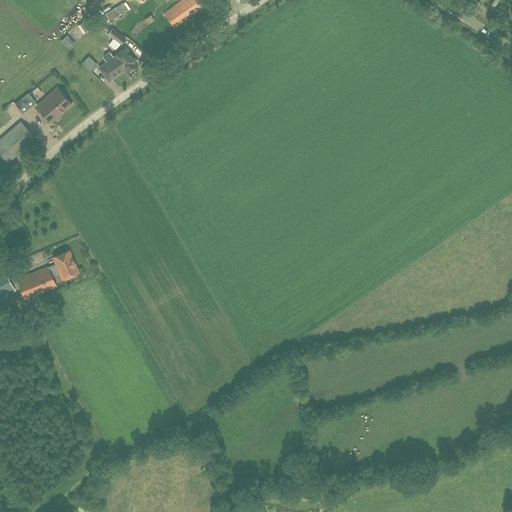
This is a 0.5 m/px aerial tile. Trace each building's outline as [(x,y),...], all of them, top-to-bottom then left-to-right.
[(174,28),(204,7),(198,0),(183,0),(164,14),(174,28)] [(209,0),(224,16),(230,10),(221,0),(209,0)] [(111,22),(122,14),(117,7),(106,14),(111,22)] [(195,36),(221,18),(214,8),(188,27),(195,36)] [(91,22),(96,19),(94,16),(80,26),(85,32),(94,26),(91,22)] [(121,45),(126,38),(113,28),(112,29),(99,19),(95,25),(121,45)] [(115,56),(99,68),(109,81),(124,69),(127,72),(128,71),(130,71),(133,69),(133,67),(137,64),(130,55),(130,54),(125,47),(114,55),(115,56)] [(85,64),(94,73),(100,66),(91,57),(85,64)] [(40,88),(34,91),(37,97),(43,95),(40,88)] [(37,106),(51,122),(72,104),(57,88),(37,106)] [(24,108),(34,100),(29,94),(19,101),(24,108)] [(0,119),(1,121),(9,116),(6,112),(0,116),(0,119)] [(11,126),(17,119),(13,115),(6,123),(11,126)] [(0,153),(8,163),(36,138),(21,121),(0,139),(0,153)] [(17,280),(25,299),(56,286),(52,277),(61,273),(63,279),(78,272),(69,251),(54,257),(57,265),(49,269),(48,267),(17,280)] [(0,298),(15,290),(3,269),(0,271),(0,298)]
